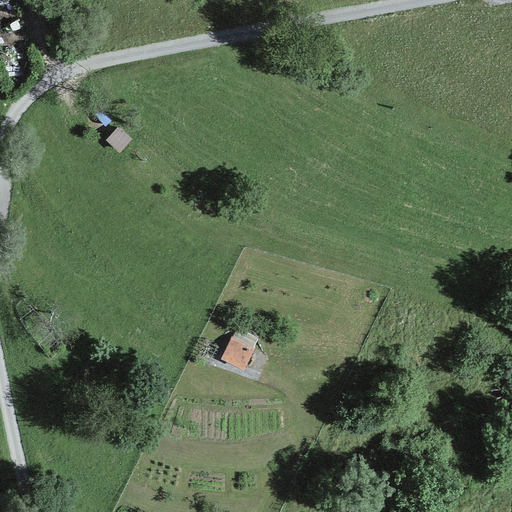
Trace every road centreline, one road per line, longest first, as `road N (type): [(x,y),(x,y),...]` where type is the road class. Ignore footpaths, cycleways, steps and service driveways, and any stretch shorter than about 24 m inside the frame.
road 1 (residential): [(426,0),(76,68),(27,97),(0,139)]
road 2 (residential): [(0,375),(29,511)]
